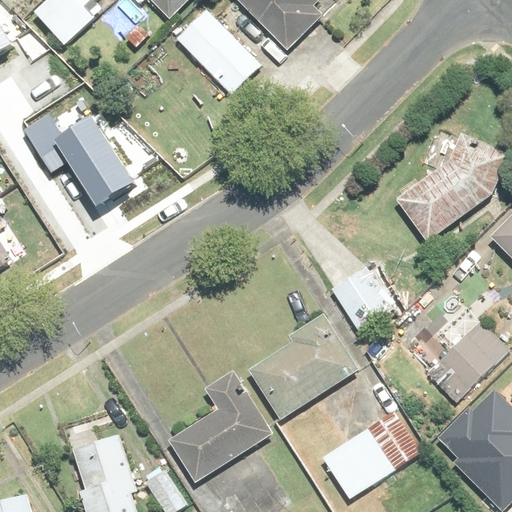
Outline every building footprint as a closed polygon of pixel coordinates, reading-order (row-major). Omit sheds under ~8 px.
[(57,0),(38,18),(69,50),(98,22),(91,15),(106,0),(57,0)] [(136,0),(142,5),(147,0),(154,0),(176,22),(198,0),(136,0)] [(243,0),(296,52),(328,20),(317,9),(325,0),(243,0)] [(267,69),(211,11),(180,42),(236,100),(267,69)] [(0,27),(0,61),(15,53),(0,27)] [(183,127),(158,147),(169,161),(194,141),(183,127)] [(137,190),(99,128),(65,149),(104,211),(137,190)] [(511,190),(511,175),(491,143),(406,200),(435,242),(511,190)] [(511,228),(501,239),(511,251),(511,228)] [(0,250),(0,275),(11,269),(0,250)] [(393,311),(369,273),(335,295),(360,333),(393,311)] [(363,374),(330,318),(296,338),(302,347),(254,375),(282,423),(363,374)] [(511,352),(511,350),(485,324),(433,379),(461,406),(511,352)] [(280,437),(239,377),(213,394),(225,412),(173,447),(203,490),(280,437)] [(481,416),(475,410),(445,441),(464,459),(460,463),(509,511),(511,511),(511,405),(501,395),(481,416)] [(427,454),(400,413),(330,458),(357,500),(427,454)] [(143,511),(126,439),(82,450),(96,511),(143,511)] [(169,472),(148,486),(165,511),(183,511),(192,506),(169,472)] [(37,511),(33,496),(0,505),(0,511),(37,511)]
